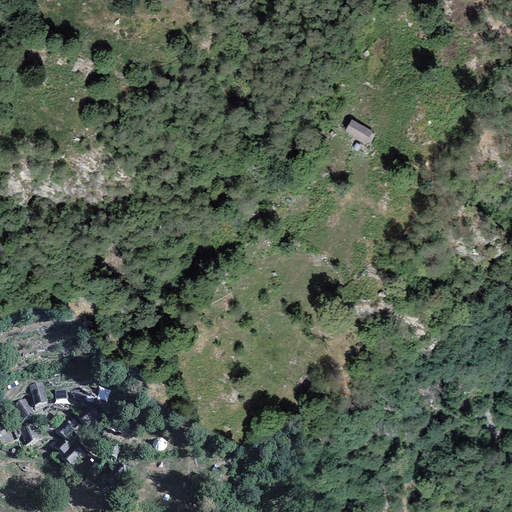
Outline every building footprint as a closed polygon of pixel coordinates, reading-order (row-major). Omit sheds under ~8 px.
[(373,131),(351,118),(343,130),(365,144),(373,131)] [(44,382),(28,385),(33,407),(48,404),(44,382)] [(66,391),(55,392),(56,401),(67,400),(66,391)] [(35,416),(25,399),(13,407),(13,408),(7,412),(12,421),(19,418),(22,423),(35,416)] [(87,427),(100,414),(92,406),(79,419),(87,427)] [(80,425),(69,415),(55,431),(67,440),(80,425)] [(35,424),(19,430),(26,446),(41,439),(35,424)] [(70,447),(56,437),(49,446),(63,456),(70,447)] [(85,453),(75,445),(63,459),(73,467),(85,453)] [(120,448),(109,445),(106,457),(117,460),(120,448)] [(103,465),(97,460),(88,474),(95,480),(101,471),(99,470),(103,465)] [(129,470),(114,461),(110,469),(112,470),(106,480),(118,488),(129,470)]
